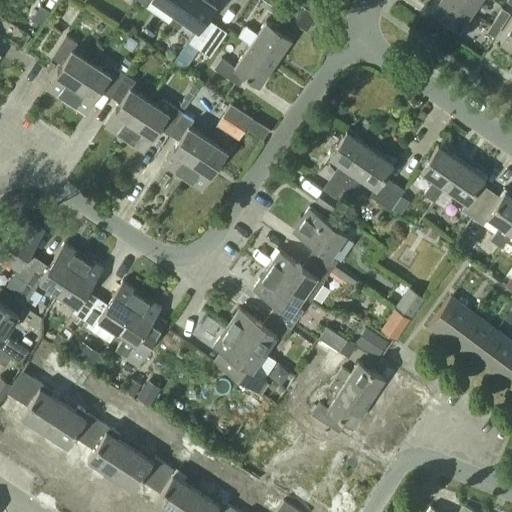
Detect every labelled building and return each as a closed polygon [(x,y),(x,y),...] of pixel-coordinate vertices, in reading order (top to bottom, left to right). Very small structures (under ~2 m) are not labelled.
[(150,0),(154,0),(172,12),(175,14),(184,0),(137,0),(146,6),(150,0)] [(184,0),(175,14),(172,12),(167,20),(177,27),(182,19),(198,30),(189,42),(209,56),(226,32),(206,18),(215,5),(213,3),(214,1),(212,0),(184,0)] [(458,30),(464,21),(469,24),(474,17),(469,13),(470,12),(453,0),(438,0),(431,11),(458,30)] [(453,0),(470,12),(478,0),(453,0)] [(32,19),(41,24),(50,10),(42,4),(32,19)] [(314,12),(303,5),(296,16),(307,23),(314,12)] [(501,8),(493,21),(502,25),(509,13),(501,8)] [(511,19),(499,40),(511,48),(511,19)] [(246,24),(239,35),(250,43),(250,44),(275,61),(285,47),(287,48),(292,42),(290,41),(291,38),(266,21),(257,32),(246,24)] [(493,21),(486,33),(494,38),(502,25),(493,21)] [(49,86),(67,98),(91,62),(73,50),(77,42),(67,35),(52,58),(63,65),(49,86)] [(220,58),(213,68),(238,85),(245,75),(258,84),(260,82),(262,83),(266,78),(265,76),(275,61),(250,44),(234,67),(220,58)] [(110,96),(125,74),(114,66),(109,74),(91,62),(67,98),(87,111),(101,90),(110,96)] [(106,124),(125,137),(149,100),(130,87),(135,80),(125,74),(110,96),(120,102),(106,124)] [(149,100),(125,137),(144,149),(158,128),(167,134),(182,111),(163,99),(158,106),(149,100)] [(231,102),(225,112),(247,127),(253,116),(231,102)] [(164,162),(183,175),(207,138),(189,126),(193,119),(182,111),(167,134),(178,141),(164,162)] [(338,125),(322,114),(316,123),(332,134),(338,125)] [(328,155),(342,165),(333,178),(342,185),(369,147),(354,136),(355,135),(348,131),(348,132),(345,130),(328,155)] [(226,150),(207,138),(183,175),(202,187),(226,150)] [(422,192),(434,200),(461,162),(446,152),(447,150),(440,146),(439,147),(437,146),(420,171),(431,179),(422,192)] [(389,211),(392,207),(401,194),(403,191),(383,176),(392,163),(390,162),(391,160),(385,156),(384,157),(369,147),(342,185),(353,193),(363,179),(375,188),(369,196),(389,211)] [(461,162),(434,200),(442,206),(451,193),(465,203),(460,211),(470,219),(490,191),(482,186),(487,178),(476,170),(475,172),(461,162)] [(334,213),(341,202),(321,189),(314,199),(334,213)] [(506,239),(510,233),(511,230),(511,195),(504,190),(499,197),(490,191),(470,219),(480,226),(486,217),(497,225),(489,237),(500,244),(504,237),(506,239)] [(307,256),(329,271),(336,260),(329,256),(345,233),(309,208),(293,231),(314,246),(307,256)] [(14,274),(23,281),(38,258),(29,252),(43,230),(19,215),(0,243),(0,255),(18,267),(14,274)] [(49,265),(38,258),(23,281),(25,281),(13,299),(23,305),(39,281),(57,292),(81,255),(63,244),(49,265)] [(329,271),(307,256),(301,265),(280,251),(267,270),(303,295),(310,284),(316,289),(329,271)] [(101,269),(81,255),(57,292),(76,305),(72,312),(82,319),(97,296),(88,290),(101,269)] [(335,263),(331,269),(340,275),(344,270),(335,263)] [(303,295),(267,270),(254,290),(275,304),(268,314),(290,329),(303,309),(296,304),(303,295)] [(97,319),(116,331),(140,294),(121,282),(108,303),(97,296),(82,319),(93,326),(97,319)] [(162,327),(151,320),(160,307),(140,294),(116,331),(125,337),(115,351),(136,365),(162,327)] [(427,325),(449,342),(472,312),(449,296),(427,325)] [(0,347),(2,348),(2,349),(22,362),(29,351),(9,338),(4,335),(18,314),(0,301),(0,347)] [(395,306),(380,328),(396,339),(411,317),(395,306)] [(227,327),(263,352),(276,334),(283,339),(290,329),(268,314),(261,323),(240,308),(227,327)] [(449,342),(472,359),(494,329),(472,312),(449,342)] [(221,323),(208,314),(201,323),(214,332),(221,323)] [(329,323),(321,336),(342,347),(349,335),(329,323)] [(389,340),(366,325),(355,342),(378,357),(389,340)] [(243,367),(237,376),(261,393),(269,381),(252,369),(263,352),(227,327),(214,347),(243,367)] [(472,359),(495,376),(511,352),(511,342),(494,329),(472,359)] [(93,365),(101,353),(83,340),(74,353),(93,365)] [(345,364),(335,379),(343,385),(378,408),(390,390),(379,383),(387,371),(346,343),(336,357),(345,364)] [(511,352),(495,376),(511,388),(511,352)] [(0,406),(13,385),(0,377),(0,406)] [(129,380),(124,388),(136,396),(141,388),(129,380)] [(146,383),(137,397),(151,405),(160,392),(146,383)] [(315,389),(306,403),(344,429),(352,417),(365,426),(378,408),(343,385),(333,401),(315,389)] [(313,431),(299,453),(327,472),(343,448),(321,434),(326,427),(312,417),(306,427),(313,431)] [(109,425),(88,453),(134,487),(155,459),(109,425)] [(273,467),(265,479),(284,491),(290,481),(312,495),(327,472),(299,453),(285,474),(273,467)] [(174,469),(154,500),(173,511),(214,511),(222,500),(174,469)] [(475,511),(463,503),(457,511),(439,511),(429,505),(424,511),(475,511)]
